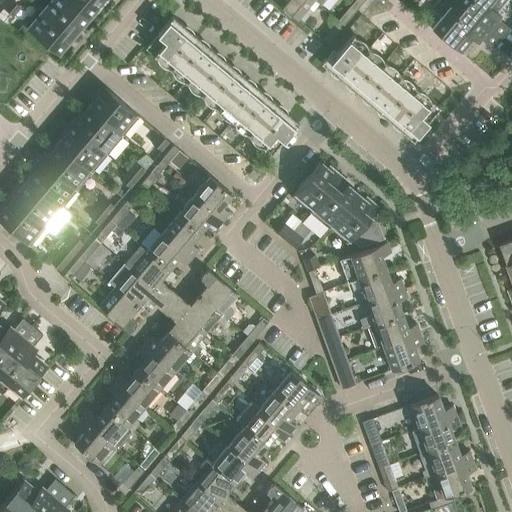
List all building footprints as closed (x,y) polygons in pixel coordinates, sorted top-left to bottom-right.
[(20,6),(13,0),(10,0),(4,8),(13,15),(20,6)] [(68,0),(46,0),(40,7),(70,32),(77,23),(80,26),(83,22),(88,17),(68,0)] [(68,0),(88,17),(93,11),(98,5),(95,2),(96,0),(68,0)] [(275,0),(296,18),(306,6),(312,11),(319,3),(314,0),(275,0)] [(501,39),(455,0),(437,0),(433,6),(443,14),(431,28),(459,51),(471,37),(479,43),(482,40),(492,48),(501,39)] [(455,0),(501,39),(509,28),(498,19),(502,15),(494,9),(501,0),(455,0)] [(359,6),(354,2),(338,20),(342,24),(343,25),(359,6)] [(40,7),(24,25),(25,26),(57,53),(63,47),(67,41),(64,39),(69,32),(70,32),(40,7)] [(272,154),(299,122),(172,16),(145,48),(272,154)] [(338,20),(322,39),(328,44),(343,25),(342,24),(338,20)] [(320,62),(359,95),(413,140),(440,108),(353,34),(333,58),(328,53),(320,62)] [(94,99),(89,105),(124,134),(139,116),(102,84),(91,97),(94,99)] [(80,110),(70,122),(108,152),(124,134),(89,105),(83,112),(80,110)] [(108,152),(70,122),(60,133),(63,136),(58,142),(93,171),(108,152)] [(152,144),(161,151),(168,141),(160,134),(152,144)] [(93,171),(58,142),(52,149),(49,147),(40,158),(77,189),(93,171)] [(163,167),(178,149),(173,145),(158,163),(163,167)] [(77,189),(40,158),(30,170),(32,173),(28,178),(62,207),(77,189)] [(139,178),(146,170),(135,161),(128,169),(139,178)] [(320,161),(291,196),(309,212),(339,177),(320,161)] [(148,186),(163,167),(158,163),(143,181),(148,186)] [(120,179),(131,188),(139,178),(128,169),(120,179)] [(223,204),(231,194),(209,175),(194,193),(224,218),(231,211),(223,204)] [(309,212),(328,228),(357,193),(339,177),(309,212)] [(62,207),(28,178),(22,185),(19,183),(9,195),(47,225),(62,207)] [(132,204),(148,186),(143,181),(127,200),(132,204)] [(217,227),(224,218),(194,193),(179,212),(201,230),(209,221),(217,227)] [(328,228),(347,244),(350,239),(360,246),(366,245),(384,238),(379,224),(367,220),(376,208),(357,193),(328,228)] [(47,225),(9,195),(0,205),(0,207),(2,209),(0,210),(0,219),(30,245),(47,225)] [(115,206),(104,197),(97,206),(108,215),(115,206)] [(117,222),(132,204),(127,200),(112,218),(117,222)] [(97,206),(89,216),(100,225),(108,215),(97,206)] [(191,242),(201,230),(179,212),(163,230),(193,255),(199,248),(191,242)] [(101,241),(117,222),(112,218),(96,236),(101,241)] [(284,223),(276,231),(286,240),(294,231),(284,223)] [(185,265),(193,255),(163,230),(147,249),(170,267),(177,258),(185,265)] [(302,238),(294,231),(286,240),(294,247),(302,238)] [(84,242),(75,235),(68,243),(77,251),(84,242)] [(101,241),(96,236),(80,256),(85,260),(101,241)] [(511,239),(502,243),(509,264),(511,262),(511,239)] [(339,259),(347,282),(350,281),(386,268),(381,255),(390,252),(387,241),(339,259)] [(68,243),(51,264),(60,271),(69,260),(77,251),(68,243)] [(140,245),(125,263),(131,268),(132,267),(162,292),(169,299),(176,291),(170,286),(169,287),(160,279),(170,267),(147,249),(146,250),(140,245)] [(318,265),(314,255),(303,259),(307,269),(308,270),(315,267),(314,266),(318,265)] [(80,256),(63,276),(68,280),(85,260),(80,256)] [(131,268),(116,286),(138,304),(146,295),(153,302),(154,301),(156,302),(155,304),(161,308),(169,299),(162,292),(132,267),(131,268)] [(310,277),(316,292),(323,290),(315,267),(308,270),(310,277)] [(207,268),(200,277),(207,283),(200,293),(221,311),(220,313),(227,318),(234,311),(227,305),(237,293),(207,268)] [(400,277),(391,281),(386,268),(350,281),(353,290),(362,286),(367,300),(403,287),(400,277)] [(128,317),(138,304),(116,286),(99,306),(129,331),(135,323),(128,317)] [(359,318),(363,327),(368,326),(402,313),(398,300),(407,297),(403,287),(367,300),(372,314),(359,318)] [(331,313),(323,290),(316,292),(308,295),(317,318),(331,313)] [(176,291),(169,299),(177,305),(206,330),(220,313),(221,311),(200,293),(190,304),(181,297),(181,296),(176,291)] [(177,305),(169,299),(161,308),(167,313),(167,312),(169,314),(177,321),(169,330),(196,354),(201,348),(195,343),(206,330),(177,305)] [(325,340),(339,335),(331,313),(317,318),(325,340)] [(416,323),(407,326),(402,313),(368,326),(376,348),(384,346),(420,333),(416,323)] [(0,363),(32,325),(23,317),(14,328),(10,324),(3,332),(0,329),(0,363)] [(268,322),(263,318),(256,326),(253,323),(248,324),(243,330),(254,339),(268,322)] [(32,325),(0,363),(0,394),(0,395),(9,385),(22,396),(45,368),(32,356),(38,348),(35,345),(44,335),(32,325)] [(151,336),(145,343),(174,368),(183,358),(189,363),(196,354),(169,330),(159,342),(151,336)] [(243,330),(243,331),(248,336),(233,353),(238,357),(254,339),(243,330)] [(419,360),(414,346),(423,342),(420,333),(384,346),(392,369),(419,360)] [(333,362),(347,357),(339,335),(325,340),(333,362)] [(145,358),(137,367),(159,386),(174,368),(145,343),(137,352),(145,358)] [(258,343),(255,348),(242,362),(248,367),(263,348),(258,343)] [(238,357),(233,353),(218,372),(223,376),(238,357)] [(342,388),(349,385),(356,382),(347,357),(333,362),(342,388)] [(242,362),(241,364),(227,380),(232,385),(248,367),(242,362)] [(120,372),(114,379),(144,404),(159,386),(137,367),(127,378),(120,372)] [(320,395),(290,369),(274,389),(297,408),(305,398),(313,404),(320,395)] [(223,376),(218,372),(202,391),(207,395),(223,376)] [(107,388),(114,395),(106,404),(135,428),(140,421),(134,416),(144,404),(114,379),(107,388)] [(232,385),(227,380),(212,399),(217,404),(232,385)] [(287,418),(297,408),(274,389),(259,407),(289,433),(296,425),(287,418)] [(207,395),(202,391),(186,409),(191,413),(207,395)] [(438,394),(411,404),(420,426),(455,413),(452,405),(443,408),(438,394)] [(197,417),(202,421),(217,404),(212,399),(197,417)] [(259,407),(251,401),(236,420),(243,425),(266,444),(274,434),(282,441),(289,433),(259,407)] [(112,442),(119,447),(135,428),(106,404),(97,415),(90,409),(84,417),(113,441),(112,442)] [(191,413),(186,409),(171,427),(176,431),(191,413)] [(425,441),(417,444),(420,452),(454,439),(450,428),(459,424),(455,413),(420,426),(425,441)] [(83,432),(74,443),(96,461),(112,442),(113,441),(84,417),(76,426),(83,432)] [(201,422),(195,418),(180,436),(186,440),(201,422)] [(373,418),(362,422),(371,444),(381,440),(373,418)] [(257,455),(266,444),(243,425),(228,444),(258,470),(264,462),(257,455)] [(176,431),(171,427),(155,445),(161,450),(176,431)] [(167,451),(164,454),(170,459),(186,440),(180,436),(167,451)] [(468,450),(459,453),(454,439),(420,452),(420,453),(419,453),(425,469),(422,470),(424,476),(436,471),(471,458),(468,450)] [(379,467),(390,463),(381,440),(371,444),(379,467)] [(251,478),(258,470),(228,444),(212,463),(235,481),(243,471),(251,478)] [(139,464),(145,469),(161,450),(155,445),(139,464)] [(170,459),(164,454),(161,459),(150,472),(155,477),(170,459)] [(212,463),(207,457),(200,466),(206,470),(197,481),(233,511),(235,511),(241,505),(225,492),(235,481),(212,463)] [(475,469),(471,458),(436,471),(442,486),(433,489),(436,498),(470,485),(466,473),(475,469)] [(379,467),(387,490),(398,486),(396,480),(390,463),(379,467)] [(129,488),(144,470),(138,466),(124,483),(129,488)] [(150,472),(139,486),(144,490),(155,477),(150,472)] [(43,511),(65,486),(55,478),(46,488),(42,485),(35,492),(23,482),(0,508),(4,511),(43,511)] [(233,511),(197,481),(182,499),(196,511),(209,511),(212,509),(215,511),(233,511)] [(264,507),(270,511),(308,511),(304,508),(273,482),(266,491),(273,497),(264,507)] [(452,493),(454,500),(476,492),(474,485),(452,493)] [(67,511),(70,509),(65,505),(74,494),(65,486),(43,511),(67,511)] [(393,489),(400,510),(406,508),(399,487),(393,489)] [(432,508),(454,500),(452,493),(437,499),(429,501),(432,508)] [(196,511),(182,499),(170,511),(196,511)]
